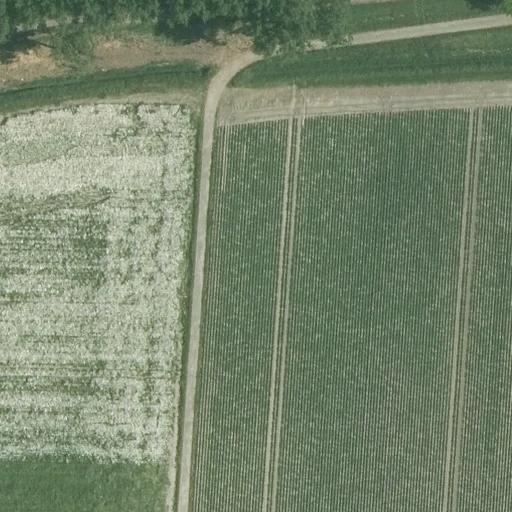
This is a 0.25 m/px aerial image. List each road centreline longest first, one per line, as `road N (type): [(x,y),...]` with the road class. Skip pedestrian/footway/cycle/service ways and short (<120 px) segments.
road 1 (track): [(184,511),(211,127),(231,67),(325,42),(511,19)]
road 2 (unclassified): [(314,0),(0,37)]
